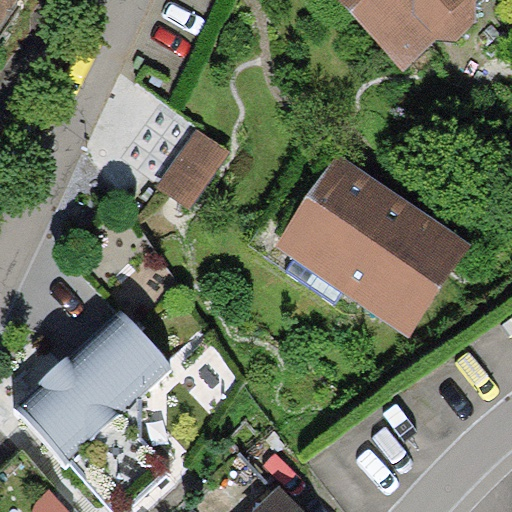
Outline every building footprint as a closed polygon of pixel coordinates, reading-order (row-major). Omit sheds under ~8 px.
[(0,0),(0,36),(22,0),(0,0)] [(339,0),(406,70),(436,42),(456,41),(477,22),(478,1),(479,0),(339,0)] [(198,132),(156,193),(188,215),(230,154),(198,132)] [(337,156),(275,247),(408,336),(469,245),(337,156)] [(46,387),(21,409),(116,511),(126,511),(173,468),(143,436),(141,397),(176,366),(128,312),(73,361),(69,356),(40,382),(46,387)] [(68,511),(51,491),(37,503),(34,511),(68,511)] [(305,511),(285,491),(264,511),(305,511)]
